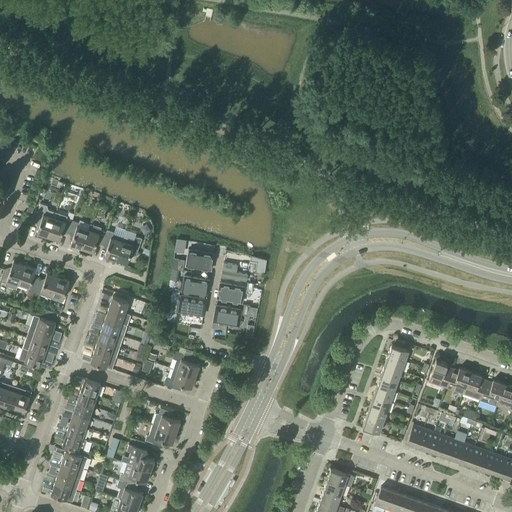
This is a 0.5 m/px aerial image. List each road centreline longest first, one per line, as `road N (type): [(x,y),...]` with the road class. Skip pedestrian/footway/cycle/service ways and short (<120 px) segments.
road 1 (unclassified): [(353,239),(318,175),(298,158),(0,50)]
road 2 (residential): [(322,437),(356,351),(373,333),(398,328),(511,368)]
road 3 (residential): [(505,502),(322,437)]
road 4 (residential): [(67,361),(94,282),(90,270),(0,237)]
road 5 (tertiary): [(262,411),(317,281),(357,251)]
road 6 (tertiary): [(353,239),(302,278),(267,371)]
road 7 (residential): [(267,371),(215,350),(205,333),(220,248)]
road 8 (residential): [(67,361),(202,408)]
road 9 (tertiary): [(252,405),(192,511)]
